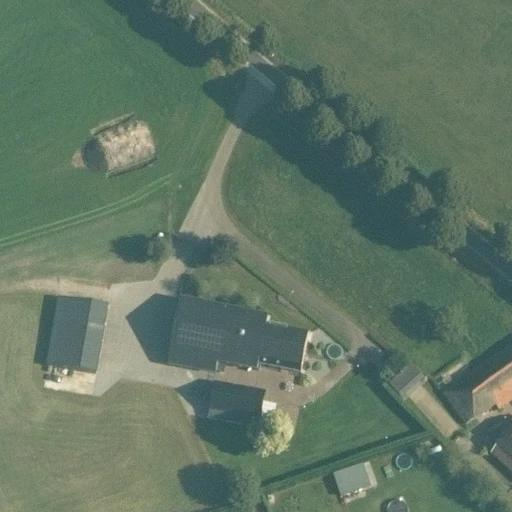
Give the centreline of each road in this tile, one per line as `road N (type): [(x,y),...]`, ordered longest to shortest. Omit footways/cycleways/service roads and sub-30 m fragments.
road 1 (unknown): [(272,74),(222,169),(216,206),(225,227),(511,490)]
road 2 (unclassified): [(511,273),(182,0)]
